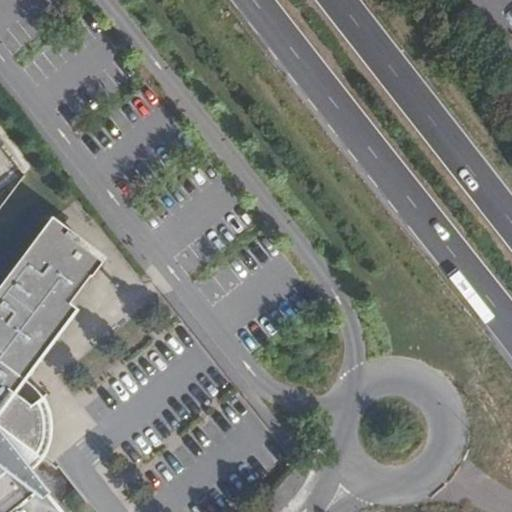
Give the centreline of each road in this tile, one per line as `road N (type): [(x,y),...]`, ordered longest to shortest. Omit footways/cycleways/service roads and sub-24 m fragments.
road 1 (residential): [(103,0),(336,292),(364,384)]
road 2 (primary): [(250,0),(511,337)]
road 3 (primary): [(511,221),(339,0)]
road 4 (residential): [(433,470),(447,453),(450,418),(431,388),(398,376),(364,384)]
